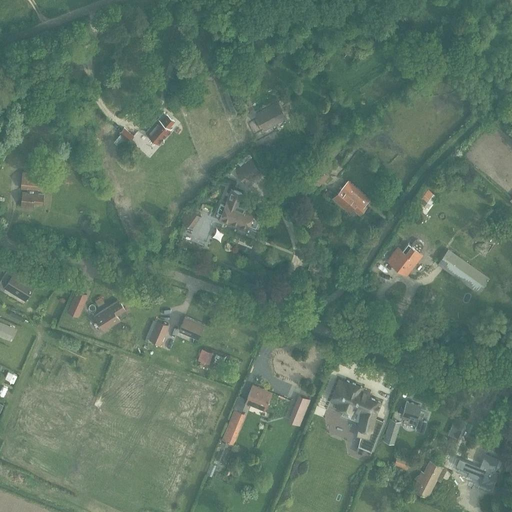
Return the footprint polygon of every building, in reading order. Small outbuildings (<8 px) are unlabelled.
[(318,56),(314,55),(315,53),(304,52),(303,60),(314,61),(314,59),(317,60),(318,56)] [(212,71),(197,54),(188,62),(203,79),(212,71)] [(226,75),(218,78),(232,114),(240,111),(226,75)] [(121,84),(115,77),(108,84),(114,91),(121,84)] [(236,93),(241,90),(238,84),(233,86),(236,93)] [(277,101),(255,113),(263,128),(276,122),(274,118),(283,113),(277,101)] [(248,108),(243,111),(248,122),(254,119),(248,108)] [(170,127),(167,125),(173,118),(163,109),(145,130),(158,142),(170,127)] [(97,144),(114,128),(109,122),(92,139),(97,144)] [(129,142),(133,137),(124,128),(119,133),(129,142)] [(251,160),(236,172),(245,183),(260,172),(251,160)] [(317,164),(308,175),(320,186),(330,175),(329,174),(317,164)] [(32,207),(33,203),(42,204),(43,194),(37,193),(38,189),(42,190),(44,173),(22,171),(21,188),(27,188),(27,192),(22,191),(21,205),(32,207)] [(311,181),(306,177),(301,182),(306,186),(311,181)] [(348,180),(332,198),(349,213),(353,208),(360,214),(366,207),(365,205),(370,199),(348,180)] [(221,204),(217,212),(221,214),(220,217),(231,222),(239,204),(238,204),(242,193),(232,189),(225,206),(221,204)] [(417,205),(426,211),(437,197),(428,190),(417,205)] [(231,222),(244,228),(246,224),(255,229),(259,220),(249,216),(253,207),(244,203),(242,206),(239,204),(231,222)] [(191,210),(183,222),(192,229),(201,217),(191,210)] [(412,258),(415,260),(421,253),(420,252),(422,249),(423,247),(423,245),(423,243),(419,241),(417,241),(415,241),(412,246),(406,241),(401,248),(397,245),(386,259),(402,271),(412,258)] [(487,277),(446,247),(437,260),(478,290),(487,277)] [(313,256),(308,268),(318,272),(323,260),(313,256)] [(23,276),(14,271),(12,275),(6,271),(0,281),(0,287),(3,290),(5,287),(25,299),(33,285),(22,278),(23,276)] [(80,309),(87,294),(77,290),(70,304),(80,309)] [(102,298),(96,301),(99,306),(105,303),(102,298)] [(95,314),(104,329),(119,319),(116,314),(124,309),(119,300),(95,314)] [(185,315),(179,330),(197,338),(203,324),(185,315)] [(0,335),(12,339),(16,325),(0,320),(0,335)] [(158,321),(150,339),(160,344),(168,325),(158,321)] [(213,353),(202,349),(198,361),(209,364),(213,353)] [(6,396),(15,375),(9,373),(0,393),(6,396)] [(356,384),(355,384),(347,380),(346,383),(339,380),(331,399),(338,402),(337,406),(343,408),(344,409),(352,412),(353,408),(362,411),(356,436),(360,437),(358,446),(370,451),(371,451),(371,452),(380,429),(372,426),(374,417),(374,416),(380,402),(367,396),(368,392),(361,389),(362,387),(356,384)] [(253,384),(245,403),(264,410),(272,392),(253,384)] [(275,392),(267,411),(277,415),(279,409),(287,412),(292,399),(275,392)] [(403,411),(403,413),(410,415),(408,420),(417,423),(416,428),(424,430),(427,420),(422,418),(425,410),(419,409),(420,403),(407,399),(404,408),(401,407),(400,410),(403,411)] [(293,414),(290,421),(299,425),(302,417),(293,414)] [(232,417),(222,439),(232,443),(241,421),(232,417)] [(385,439),(396,442),(402,423),(391,420),(385,439)] [(453,424),(449,434),(458,438),(462,428),(453,424)] [(462,458),(459,467),(468,471),(467,474),(480,480),(479,483),(491,488),(490,491),(491,492),(499,472),(498,471),(497,473),(494,472),(495,470),(500,458),(499,458),(499,459),(486,454),(480,468),(472,464),(473,463),(462,458)] [(406,468),(409,460),(398,455),(394,464),(406,468)] [(429,496),(444,465),(428,457),(413,488),(429,496)] [(396,475),(385,471),(382,478),(393,483),(396,475)]
